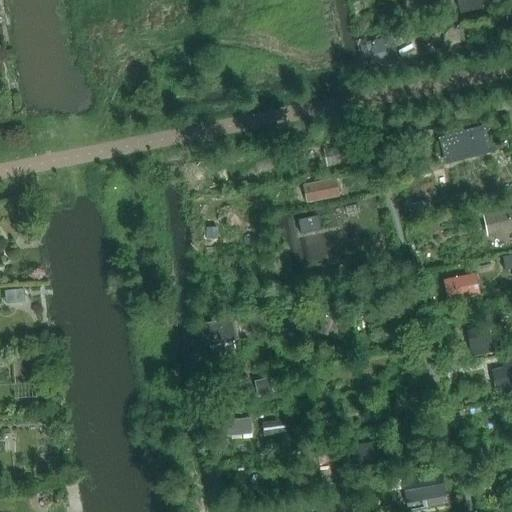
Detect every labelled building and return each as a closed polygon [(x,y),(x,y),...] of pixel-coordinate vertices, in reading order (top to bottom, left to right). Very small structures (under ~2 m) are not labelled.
[(456,0),(459,14),(490,8),(488,0),(456,0)] [(506,16),(495,18),(499,35),(509,32),(506,16)] [(462,29),(453,31),(456,44),(465,41),(462,29)] [(393,39),(367,45),(373,69),(399,63),(393,39)] [(485,126),(439,138),(445,161),(491,148),(485,126)] [(440,191),(437,176),(409,183),(412,198),(440,191)] [(335,178),(303,185),(307,203),(339,196),(335,178)] [(511,210),(483,216),(487,235),(511,230),(511,210)] [(318,217),(299,220),(301,234),(321,230),(318,217)] [(221,229),(208,229),(209,241),(221,241),(221,229)] [(511,255),(502,257),(504,271),(511,269),(511,255)] [(323,273),(310,277),(313,291),(327,288),(323,273)] [(470,274),(443,280),(447,300),(475,294),(470,274)] [(497,307),(483,310),(485,320),(499,318),(497,307)] [(268,312),(248,316),(251,330),(270,326),(268,312)] [(233,318),(201,325),(206,346),(225,344),(238,339),(233,318)] [(325,318),(320,333),(339,340),(344,325),(325,318)] [(489,327),(466,331),(470,358),(493,353),(489,327)] [(511,358),(501,360),(508,396),(511,395),(511,358)] [(270,379),(255,382),(258,398),(273,394),(270,379)] [(250,418),(227,421),(227,429),(251,426),(250,418)] [(362,432),(359,418),(347,420),(350,434),(362,432)] [(285,421),(263,423),(264,436),(286,433),(285,421)] [(372,442),(341,448),(344,466),(376,461),(372,442)] [(323,468),(321,456),(310,457),(311,470),(323,468)] [(441,472),(402,479),(406,503),(426,500),(427,507),(446,504),(441,472)] [(395,511),(404,511),(401,494),(359,501),(360,511),(395,511)] [(344,511),(343,502),(330,504),(331,511),(344,511)]
